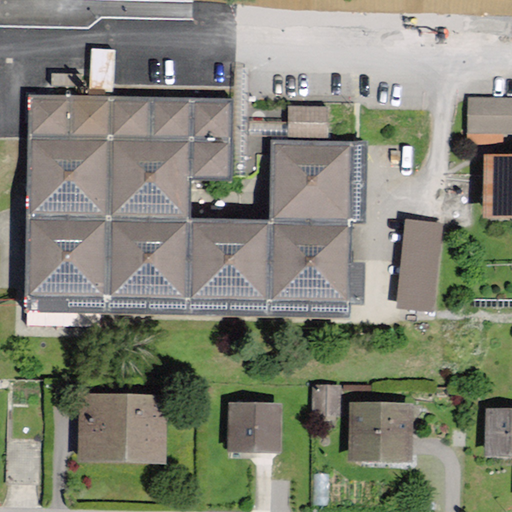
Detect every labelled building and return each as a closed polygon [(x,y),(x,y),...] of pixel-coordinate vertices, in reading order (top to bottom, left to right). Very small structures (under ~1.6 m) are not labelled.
[(511,98),(463,101),(465,142),(511,139),(511,98)] [(230,107),(35,103),(31,318),(365,324),(366,274),(351,274),(352,233),(368,233),(370,151),(275,149),(274,231),(189,229),(189,190),(229,191),(230,107)] [(328,137),(329,105),(289,104),(288,135),(328,137)] [(511,159),(476,159),(474,230),(511,230),(511,159)] [(250,219),(269,220),(270,201),(251,200),(250,219)] [(403,217),(399,307),(438,308),(442,219),(403,217)] [(314,382),(313,415),(341,416),(342,383),(314,382)] [(84,391),(85,451),(163,450),(162,390),(84,391)] [(234,398),(234,444),(280,444),(280,398),(234,398)] [(358,398),(358,454),(412,454),(412,398),(358,398)] [(511,403),(490,404),(490,451),(511,451),(511,403)]
